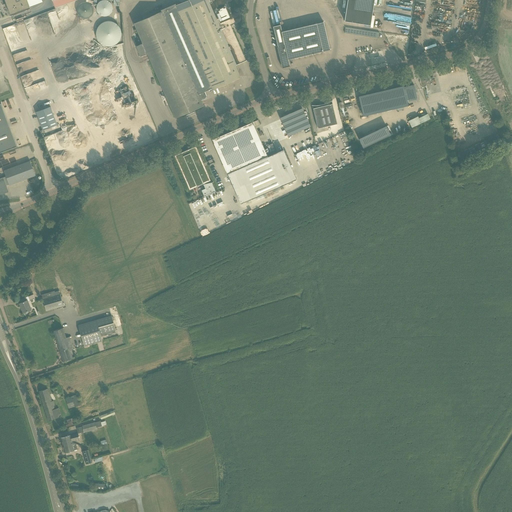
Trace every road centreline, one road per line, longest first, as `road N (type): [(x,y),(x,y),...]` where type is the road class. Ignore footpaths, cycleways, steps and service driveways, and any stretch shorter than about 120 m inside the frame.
road 1 (tertiary): [(271,96),(457,52),(479,35),(491,0)]
road 2 (tertiary): [(53,191),(271,96)]
road 3 (unclassified): [(53,191),(0,42)]
road 4 (secondary): [(58,511),(11,365)]
